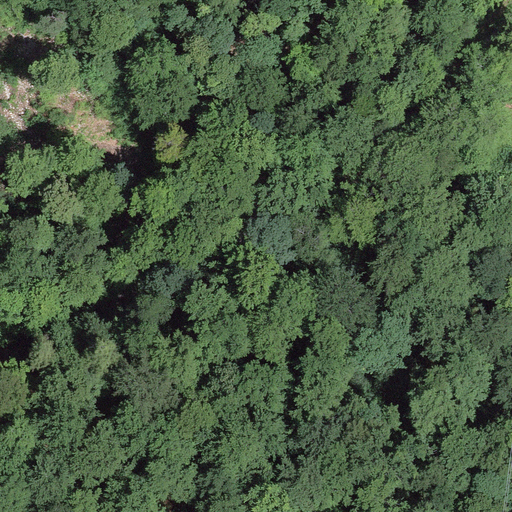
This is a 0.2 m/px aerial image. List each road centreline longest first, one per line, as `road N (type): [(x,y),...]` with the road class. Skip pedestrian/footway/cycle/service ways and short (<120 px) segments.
road 1 (track): [(0,363),(345,197),(511,22)]
road 2 (track): [(345,0),(318,32),(147,145),(70,330)]
